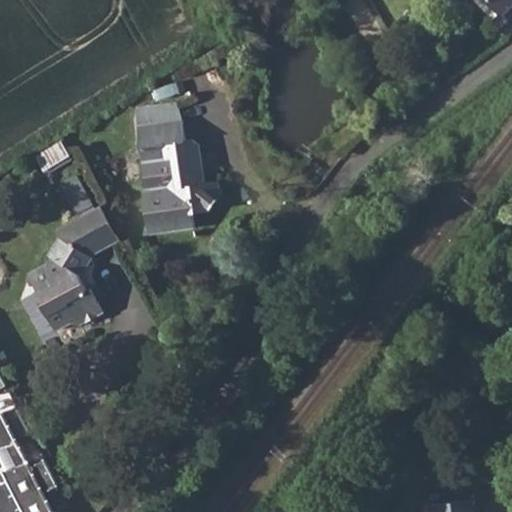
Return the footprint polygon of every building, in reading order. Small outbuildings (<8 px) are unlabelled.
[(511,0),(476,0),(494,19),(501,13),(502,14),(511,5),(511,0)] [(190,145),(188,124),(143,129),(147,166),(155,240),(197,233),(196,221),(213,219),(222,209),(220,189),(212,189),(207,153),(197,146),(190,145)] [(76,215),(96,208),(84,172),(64,178),(76,215)] [(63,241),(46,261),(51,265),(29,281),(38,298),(35,299),(59,336),(77,327),(82,331),(109,315),(96,294),(89,297),(81,282),(92,261),(90,260),(121,241),(103,209),(59,233),(63,241)] [(0,388),(8,384),(0,368),(0,388)] [(19,436),(31,430),(18,406),(7,412),(19,436)] [(3,412),(0,413),(0,467),(1,469),(4,469),(9,478),(0,481),(0,511),(55,511),(56,511),(45,492),(61,485),(47,458),(32,466),(3,412)] [(475,511),(475,499),(430,504),(431,511),(475,511)]
